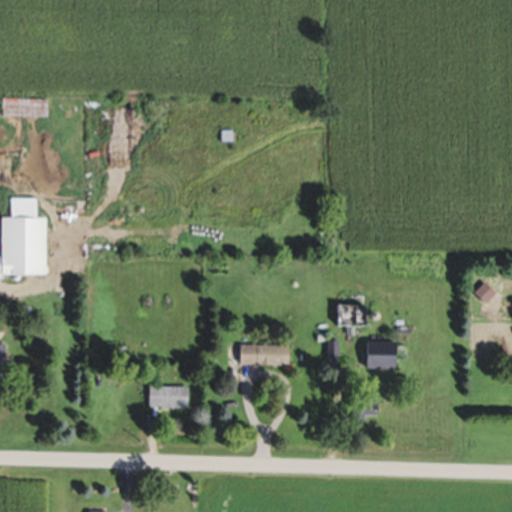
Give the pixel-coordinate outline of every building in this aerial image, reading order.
[(0,117),(43,118),(43,102),(0,101),(0,117)] [(0,278),(44,278),(43,219),(32,219),(32,215),(0,215),(0,278)] [(363,328),(363,310),(327,309),(327,328),(363,328)] [(395,354),(395,342),(365,342),(365,354),(395,354)] [(236,366),(284,366),(284,346),(236,346),(236,366)] [(184,409),(184,387),(145,387),(145,409),(184,409)] [(348,417),(372,417),(372,390),(348,390),(348,417)]
